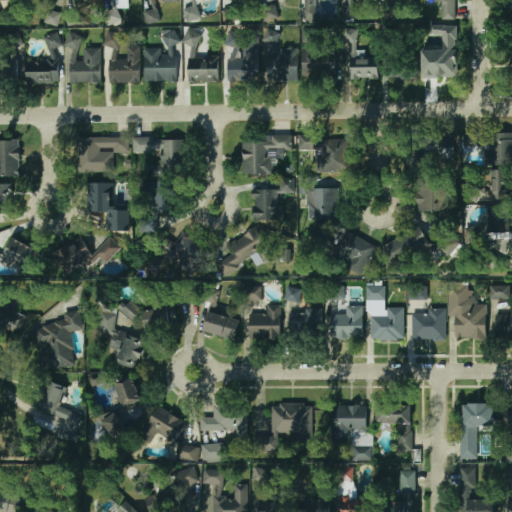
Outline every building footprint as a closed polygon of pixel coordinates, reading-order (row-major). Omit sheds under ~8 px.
[(59,10),(58,0),(44,0),(46,25),(59,24),(59,10)] [(303,0),(303,14),(314,14),(314,0),(303,0)] [(454,0),(438,0),(438,19),(454,19),(454,0)] [(263,6),(267,20),(279,16),(275,3),(263,6)] [(185,7),(185,20),(200,19),(199,6),(185,7)] [(235,21),(233,7),(223,9),(225,23),(235,21)] [(121,22),(118,8),(105,10),(108,24),(121,22)] [(158,9),(144,11),(145,24),(160,22),(158,9)] [(456,40),(456,26),(426,26),(426,40),(456,40)] [(302,42),(314,42),(314,28),(302,28),(302,42)] [(367,50),(357,49),(358,28),(344,28),(344,46),(349,47),(348,57),(366,58),(367,50)] [(163,31),(163,49),(145,49),(144,81),(177,82),(177,31),(163,31)] [(186,81),(220,82),(220,57),(197,57),(197,32),(187,32),(186,81)] [(298,82),(298,50),(276,50),(277,32),(267,32),(266,81),(298,82)] [(141,47),(126,47),(125,57),(120,57),(120,33),(108,33),(108,83),(140,83),(141,47)] [(81,48),(81,34),(68,34),(68,83),(101,83),(101,48),(81,48)] [(256,34),(240,34),(240,79),(256,79),(256,34)] [(27,62),(27,83),(60,82),(59,35),(46,35),(47,61),(27,62)] [(420,79),(456,79),(456,48),(419,49),(420,79)] [(0,49),(0,84),(17,84),(17,49),(0,49)] [(335,80),(335,49),(305,49),(306,81),(335,80)] [(379,79),(379,59),(350,59),(350,79),(379,79)] [(406,78),(404,68),(396,69),(398,79),(406,78)] [(484,165),(511,165),(511,133),(466,133),(466,143),(484,143),(484,165)] [(242,175),(272,175),(272,158),(283,159),(283,151),(290,151),(290,136),(270,136),(270,142),(242,142),(242,175)] [(347,138),(300,137),(300,151),(316,151),(316,172),(346,173),(347,138)] [(114,152),(127,152),(127,138),(77,138),(77,173),(114,173),(114,152)] [(164,153),(164,165),(151,165),(151,178),(181,179),(182,139),(133,138),(132,153),(164,153)] [(0,178),(18,178),(18,141),(0,141),(0,178)] [(426,154),(435,167),(448,158),(439,145),(426,154)] [(490,170),(490,201),(509,201),(509,170),(490,170)] [(253,219),(284,219),(284,204),(278,204),(278,193),(295,193),(295,177),(280,177),(280,189),(253,189),(253,219)] [(416,178),(416,211),(445,211),(445,178),(416,178)] [(177,212),(177,182),(151,182),(151,212),(177,212)] [(128,207),(117,207),(117,183),(86,183),(87,213),(101,213),(101,228),(128,228),(128,207)] [(10,185),(0,184),(0,223),(8,224),(10,185)] [(308,219),(339,219),(339,188),(308,188),(308,219)] [(487,257),(507,258),(508,207),(488,207),(487,257)] [(480,226),(465,227),(465,244),(480,243),(480,226)] [(222,275),(258,255),(263,264),(275,257),(258,227),(227,244),(232,255),(216,263),(222,275)] [(428,247),(419,228),(382,247),(392,266),(428,247)] [(333,255),(360,272),(375,248),(348,231),(333,255)] [(206,253),(183,232),(167,250),(190,270),(206,253)] [(441,262),(459,245),(448,233),(430,249),(441,262)] [(103,261),(119,252),(112,239),(89,252),(81,237),(51,254),(64,276),(101,256),(103,261)] [(0,254),(10,238),(39,254),(29,273),(9,262),(7,265),(0,261),(0,254)] [(408,300),(427,299),(427,282),(407,283),(408,300)] [(344,300),(344,284),(330,284),(330,299),(344,300)] [(448,316),(454,316),(455,340),(487,339),(486,304),(468,304),(467,285),(448,285),(448,316)] [(509,299),(509,285),(489,285),(489,299),(509,299)] [(302,289),(287,286),(284,299),(299,303),(302,289)] [(261,301),(261,288),(242,288),(242,301),(261,301)] [(122,309),(131,321),(140,314),(131,303),(122,309)] [(266,314),(249,314),(249,340),(281,340),(281,305),(266,305),(266,314)] [(113,363),(137,369),(145,340),(112,332),(117,310),(104,306),(98,332),(111,336),(108,349),(116,351),(113,363)] [(363,337),(363,306),(344,306),(344,314),(327,314),(327,337),(363,337)] [(403,340),(403,308),(370,308),(370,340),(403,340)] [(0,332),(22,332),(21,309),(0,309),(0,332)] [(173,329),(173,309),(144,309),(144,329),(173,329)] [(63,323),(34,326),(36,346),(40,345),(43,370),(74,367),(70,332),(81,331),(79,311),(62,313),(63,323)] [(445,311),(411,311),(411,339),(445,339),(445,311)] [(203,332),(234,340),(240,321),(208,313),(203,332)] [(495,338),(511,338),(511,313),(495,313),(495,338)] [(288,337),(316,337),(316,314),(288,314),(288,337)] [(141,404),(135,377),(116,381),(122,408),(141,404)] [(75,442),(83,413),(60,407),(66,387),(44,381),(36,410),(64,418),(59,437),(75,442)] [(312,443),(312,404),(271,404),(271,437),(252,437),(252,452),(277,452),(277,433),(298,433),(298,443),(312,443)] [(412,452),(413,405),(377,404),(376,424),(399,424),(399,451),(412,452)] [(494,404),(461,404),(460,459),(476,459),(476,427),(493,427),(494,404)] [(238,405),(212,405),(212,418),(201,418),(201,431),(238,431),(238,405)] [(143,430),(171,448),(187,424),(159,406),(143,430)] [(368,406),(333,406),(333,439),(352,439),(352,446),(368,446),(368,406)] [(102,423),(112,439),(126,431),(116,414),(102,423)] [(201,444),(201,461),(220,461),(220,444),(201,444)] [(196,460),(197,448),(179,445),(177,458),(196,460)] [(271,471),(256,466),(252,477),(267,482),(271,471)] [(354,480),(354,466),(337,466),(337,480),(354,480)] [(459,511),(494,511),(494,500),(474,500),(474,467),(459,467),(459,511)] [(197,483),(195,468),(173,472),(176,489),(147,495),(149,511),(184,511),(180,486),(197,483)] [(213,511),(247,511),(247,485),(234,484),(234,498),(222,498),(223,470),(203,469),(202,484),(214,485),(213,511)] [(399,511),(413,511),(413,472),(399,472),(399,511)] [(19,511),(24,498),(0,490),(0,510),(5,511),(19,511)] [(299,500),(299,511),(330,511),(330,500),(299,500)] [(138,511),(126,501),(117,511),(138,511)] [(257,501),(257,511),(283,511),(283,501),(257,501)] [(370,511),(370,501),(341,501),(341,511),(370,511)]
